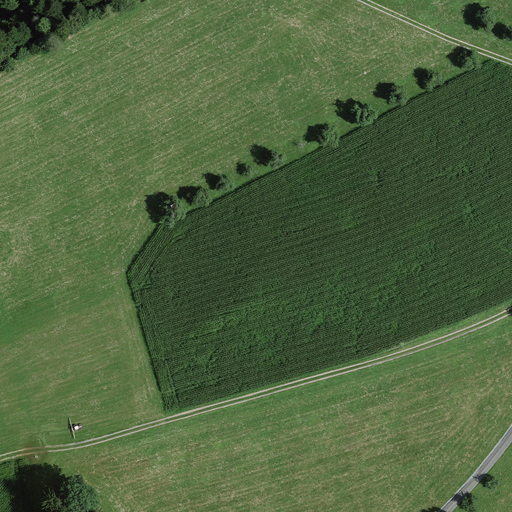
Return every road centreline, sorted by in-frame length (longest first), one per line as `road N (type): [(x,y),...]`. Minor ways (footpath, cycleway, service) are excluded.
road 1 (track): [(0,458),(385,357),(511,304)]
road 2 (track): [(362,0),(511,62)]
